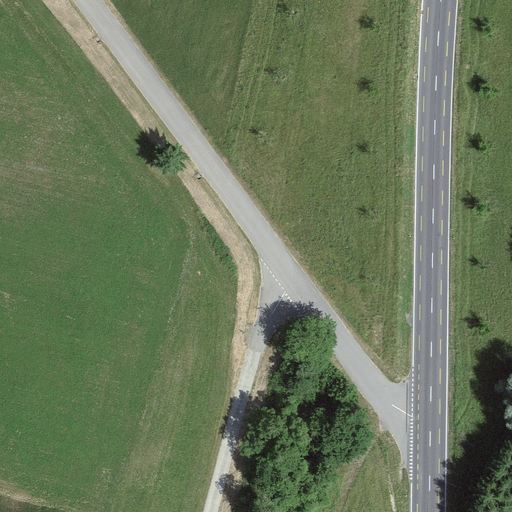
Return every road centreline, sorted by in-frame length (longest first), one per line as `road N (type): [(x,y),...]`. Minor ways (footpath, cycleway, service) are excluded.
road 1 (secondary): [(88,0),(283,266),(430,448)]
road 2 (secondary): [(442,0),(430,448)]
road 3 (track): [(283,266),(211,511)]
